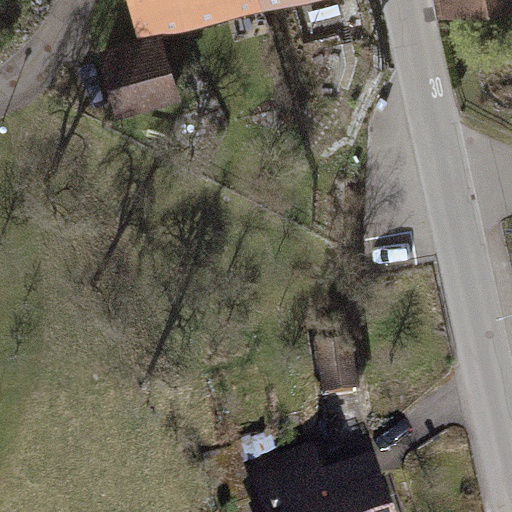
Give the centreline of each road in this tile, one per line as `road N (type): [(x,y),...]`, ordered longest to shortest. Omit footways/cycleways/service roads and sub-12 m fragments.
road 1 (residential): [(511,457),(446,178)]
road 2 (residential): [(446,178),(406,0)]
road 3 (residential): [(82,0),(72,26),(14,91),(0,95)]
